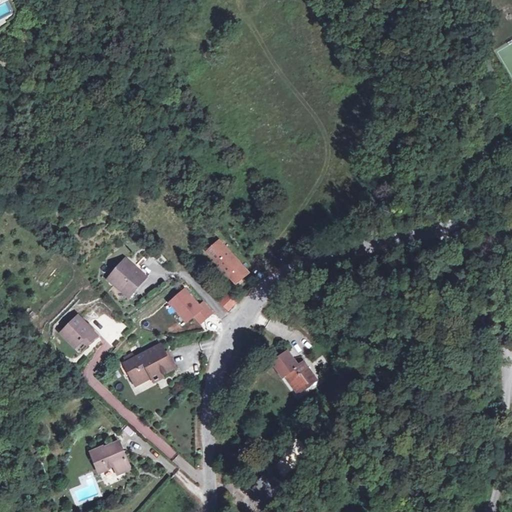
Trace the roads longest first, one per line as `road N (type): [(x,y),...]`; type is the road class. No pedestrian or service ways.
road 1 (tertiary): [(511,186),(471,213),(297,267),(230,338),(204,395),(209,511)]
road 2 (unclassified): [(511,379),(491,511)]
